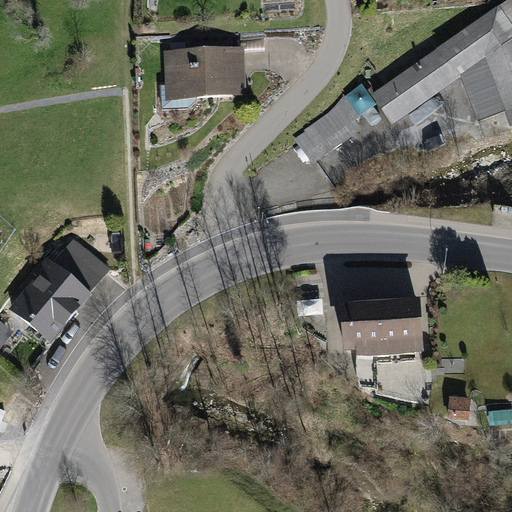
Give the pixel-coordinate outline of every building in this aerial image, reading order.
[(511,0),(438,52),(459,80),(480,126),(505,115),(511,112),(511,0)] [(264,39),(239,40),(239,51),(264,50),(264,39)] [(245,52),(166,55),(168,103),(247,101),(245,52)] [(438,52),(372,99),(393,128),(459,80),(438,52)] [(306,134),(294,141),(312,169),(362,133),(356,125),(362,122),(346,98),(331,114),(305,131),(306,134)] [(36,282),(9,314),(50,348),(105,283),(59,245),(31,278),(36,282)] [(422,306),(341,312),(344,359),(358,358),(358,365),(425,361),(422,306)] [(471,401),(449,399),(447,419),(468,421),(471,401)]
